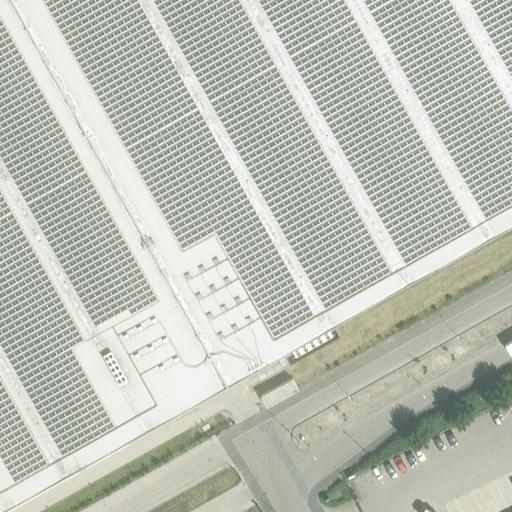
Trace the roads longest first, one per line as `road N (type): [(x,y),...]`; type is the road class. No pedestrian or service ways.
road 1 (unclassified): [(511,293),(261,433)]
road 2 (unclassified): [(281,475),(511,348)]
